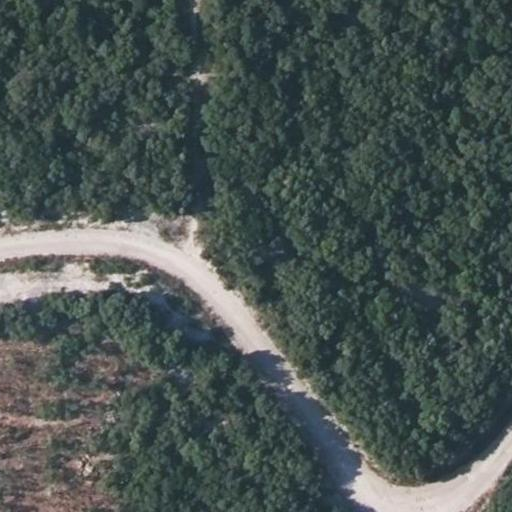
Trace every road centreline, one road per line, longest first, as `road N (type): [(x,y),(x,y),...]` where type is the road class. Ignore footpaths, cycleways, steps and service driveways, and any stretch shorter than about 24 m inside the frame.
road 1 (track): [(391,511),(373,507),(293,397),(189,279)]
road 2 (track): [(189,279),(155,250),(68,239),(0,248)]
